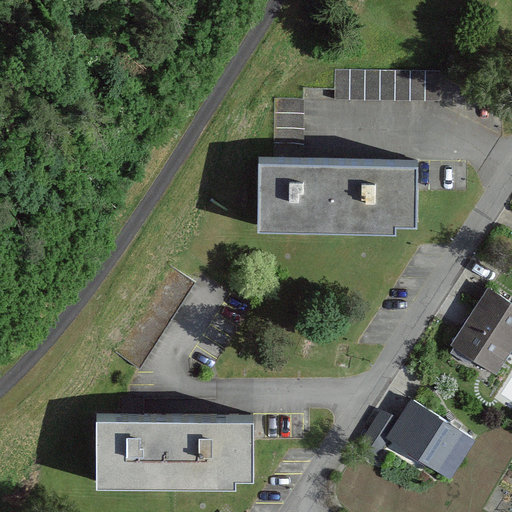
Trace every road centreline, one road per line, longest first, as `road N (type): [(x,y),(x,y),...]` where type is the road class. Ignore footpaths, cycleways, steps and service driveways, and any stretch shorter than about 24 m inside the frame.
road 1 (residential): [(267,0),(48,318),(0,367)]
road 2 (residential): [(304,511),(511,175)]
